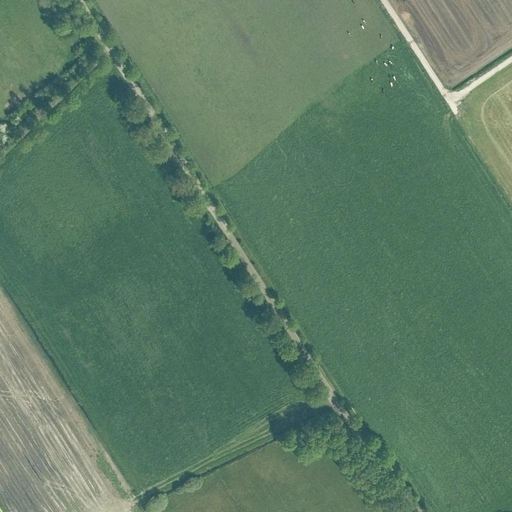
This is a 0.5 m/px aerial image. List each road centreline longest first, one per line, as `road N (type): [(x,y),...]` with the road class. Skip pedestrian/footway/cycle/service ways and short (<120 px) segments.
road 1 (unclassified): [(417,511),(384,458),(333,401),(75,0)]
road 2 (track): [(382,0),(455,112)]
